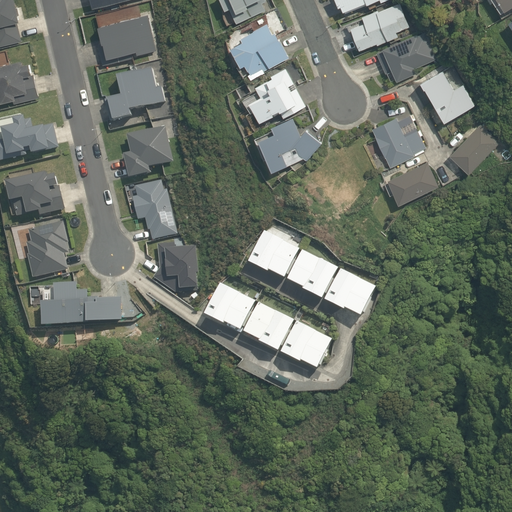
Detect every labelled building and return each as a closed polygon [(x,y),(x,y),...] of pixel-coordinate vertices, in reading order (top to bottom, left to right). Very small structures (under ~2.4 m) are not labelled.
[(18,22),(23,21),(19,7),(18,8),(16,0),(0,0),(0,46),(23,41),(18,22)] [(93,0),(96,8),(129,0),(93,0)] [(233,8),(239,22),(266,10),(263,3),(269,0),(268,0),(223,0),(228,10),(233,8)] [(344,6),(346,11),(369,2),(370,4),(379,0),(382,0),(383,2),(388,0),(338,0),(342,7),(344,6)] [(511,0),(500,0),(508,11),(511,7),(511,0)] [(368,22),(354,27),(362,49),(379,43),(380,44),(400,36),(398,31),(411,27),(401,3),(380,12),(379,10),(365,15),(368,22)] [(150,14),(101,26),(106,44),(107,43),(111,58),(139,51),(140,55),(158,50),(150,14)] [(264,69),(266,71),(291,57),(281,37),(280,38),(277,32),(274,34),(269,23),(244,37),(245,41),(233,48),(243,67),(247,65),(251,71),(251,70),(253,75),(264,69)] [(417,68),(437,59),(425,31),(385,48),(385,49),(378,53),(387,74),(389,73),(392,82),(398,79),(399,82),(419,73),(417,68)] [(23,61),(0,66),(0,103),(15,100),(16,103),(41,98),(35,74),(34,75),(32,63),(24,65),(23,61)] [(308,106),(287,68),(273,76),(274,78),(257,87),(263,98),(252,104),(262,123),(283,112),(286,117),(308,106)] [(125,96),(107,100),(112,122),(134,117),(133,111),(167,103),(164,88),(159,89),(154,69),(120,77),(125,96)] [(444,70),(424,82),(428,88),(429,88),(448,121),(477,104),(465,83),(455,89),(444,70)] [(7,140),(0,141),(0,162),(29,155),(28,152),(34,151),(35,154),(61,148),(55,124),(35,129),(33,119),(28,120),(27,117),(16,119),(17,125),(4,128),(7,140)] [(398,117),(374,129),(387,158),(387,157),(392,168),(426,152),(425,149),(427,148),(422,136),(424,136),(421,129),(406,136),(398,117)] [(263,139),(275,171),(305,158),(308,160),(323,143),(308,130),(303,136),(295,118),(275,126),(277,133),(263,139)] [(482,123),(452,155),(471,173),(502,142),(482,123)] [(167,127),(130,136),(134,153),(124,156),(126,161),(128,160),(132,178),(154,173),(152,168),(175,163),(167,127)] [(441,186),(429,161),(390,180),(401,205),(441,186)] [(49,173),(9,182),(14,202),(16,202),(20,217),(42,212),(43,215),(67,209),(61,186),(58,175),(50,177),(49,173)] [(152,230),(154,240),(179,234),(169,190),(165,190),(163,180),(137,187),(139,196),(134,198),(140,220),(147,219),(150,231),(152,230)] [(29,255),(35,278),(70,269),(66,254),(71,253),(68,243),(70,243),(65,222),(30,230),(33,242),(28,243),(31,254),(29,255)] [(286,241),(267,232),(252,263),(271,273),(272,271),(288,279),(301,250),(285,242),(286,241)] [(162,268),(155,278),(177,293),(199,291),(199,288),(200,288),(198,274),(200,273),(198,246),(177,248),(177,243),(159,245),(162,268)] [(304,251),(290,280),(306,288),(306,290),(325,300),(340,268),(324,260),(321,258),(320,259),(304,251)] [(327,301),(348,311),(349,309),(364,317),(378,288),(342,270),(327,301)] [(44,302),(45,326),(90,324),(90,323),(124,320),(123,297),(100,299),(100,297),(90,297),(90,290),(79,290),(78,283),(56,284),(57,301),(44,302)] [(224,284),(208,315),(228,325),(229,323),(245,332),(258,302),(224,284)] [(297,321),(261,303),(248,333),(263,340),(262,342),(282,352),(297,321)] [(299,322),(284,353),(303,363),(304,361),(321,369),(335,340),(299,322)]
